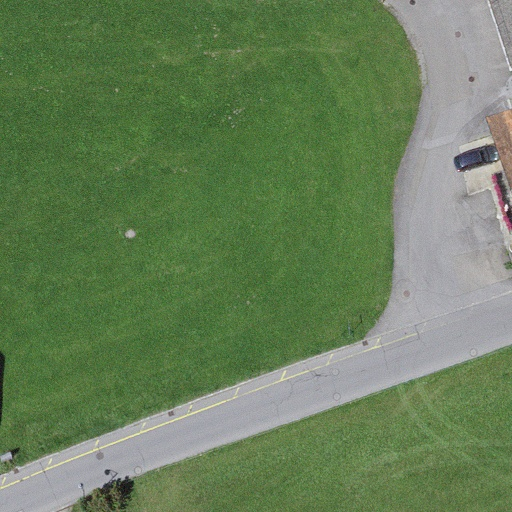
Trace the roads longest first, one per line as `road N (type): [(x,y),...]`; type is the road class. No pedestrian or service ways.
road 1 (residential): [(0,494),(165,427),(433,336)]
road 2 (residential): [(433,336),(450,47),(417,0)]
